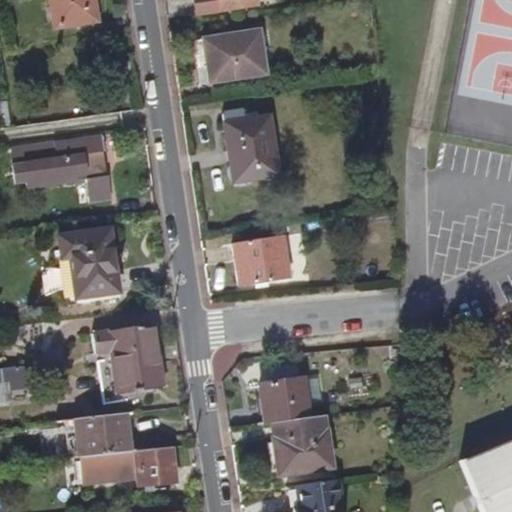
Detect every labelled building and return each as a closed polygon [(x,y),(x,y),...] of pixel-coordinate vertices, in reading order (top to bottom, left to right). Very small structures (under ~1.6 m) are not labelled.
[(109,20),(106,0),(62,0),(67,26),(109,20)] [(256,7),(255,0),(194,0),(197,16),(256,7)] [(267,77),(260,33),(202,42),(210,87),(267,77)] [(279,176),(269,119),(245,123),(244,113),(225,116),(237,184),(279,176)] [(111,174),(108,149),(110,149),(108,132),(12,145),(17,181),(31,179),(32,185),(91,177),(94,200),(116,196),(113,174),(111,174)] [(121,296),(114,233),(64,239),(67,262),(73,261),(78,301),(121,296)] [(292,279),(284,237),(233,246),(241,289),(292,279)] [(162,389),(154,326),(91,334),(94,353),(97,353),(103,404),(148,398),(147,391),(162,389)] [(22,393),(19,371),(0,373),(0,387),(6,387),(7,395),(22,393)] [(265,383),(271,424),(274,424),(313,418),(311,402),(325,400),(322,377),(308,379),(307,377),(265,383)] [(271,424),(265,383),(258,384),(264,425),(271,424)] [(336,468),(329,415),(313,418),(274,424),(281,475),(336,468)] [(132,454),(128,416),(76,422),(80,460),(105,457),(132,454)] [(482,511),(511,511),(511,435),(460,457),(482,511)] [(174,484),(170,450),(132,454),(105,457),(108,481),(132,478),(133,489),(174,484)] [(108,481),(105,457),(80,460),(83,484),(108,481)] [(342,511),(338,479),(298,485),(301,507),(294,508),(294,511),(342,511)] [(301,507),(298,485),(291,486),(294,508),(301,507)]
